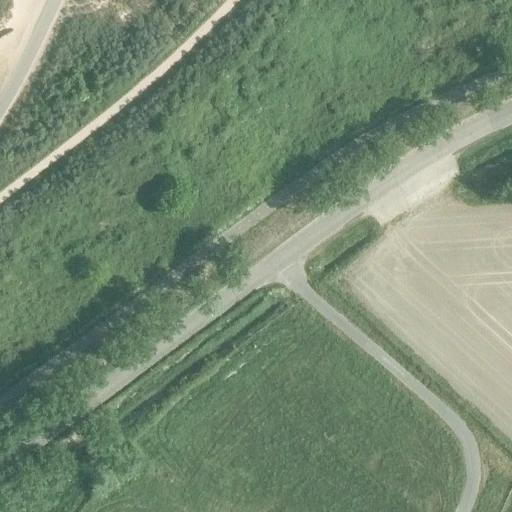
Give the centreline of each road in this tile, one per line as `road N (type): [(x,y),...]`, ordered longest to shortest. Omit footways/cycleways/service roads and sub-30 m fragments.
road 1 (tertiary): [(0,467),(434,153),(511,114)]
road 2 (track): [(0,199),(160,71),(234,0)]
